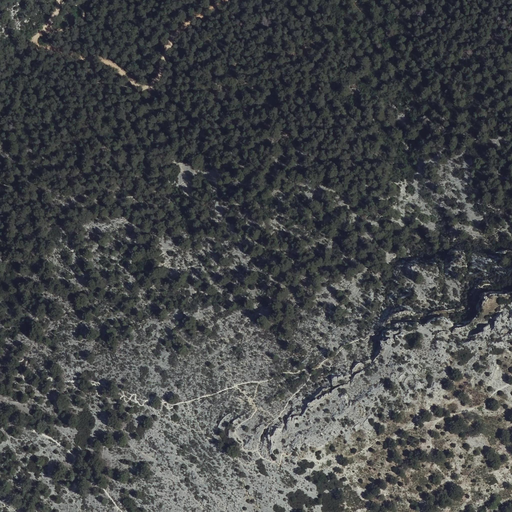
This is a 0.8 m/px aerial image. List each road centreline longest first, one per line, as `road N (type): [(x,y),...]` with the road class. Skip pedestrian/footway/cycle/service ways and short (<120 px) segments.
road 1 (track): [(59,0),(35,44),(108,63),(142,92)]
road 2 (track): [(142,92),(154,86),(184,30),(230,0)]
